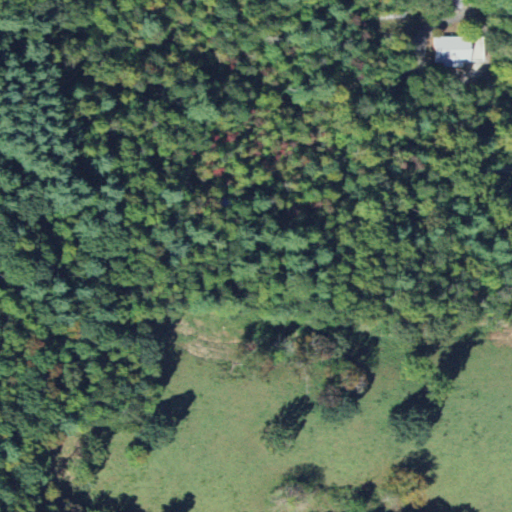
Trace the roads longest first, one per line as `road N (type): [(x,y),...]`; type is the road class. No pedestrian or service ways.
road 1 (residential): [(429,104),(423,32),(450,14),(478,21)]
road 2 (residential): [(511,165),(466,165),(441,152),(429,104)]
